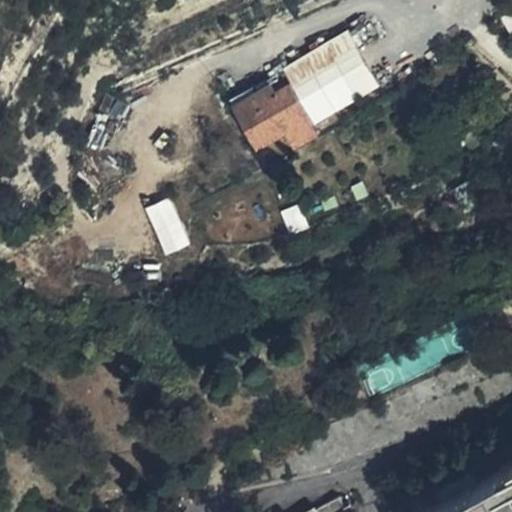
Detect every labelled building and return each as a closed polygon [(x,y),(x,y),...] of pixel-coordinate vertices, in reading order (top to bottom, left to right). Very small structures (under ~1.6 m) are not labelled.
[(285,77),(271,86),(263,90),(259,82),(225,101),(251,147),(282,129),(306,115),(285,77)] [(263,90),(271,86),(266,78),(259,82),(263,90)] [(315,131),(306,115),(282,129),(290,144),(315,131)] [(511,511),(511,458),(417,511),(511,511)] [(341,511),(332,495),(311,508),(307,503),(291,511),(341,511)]
